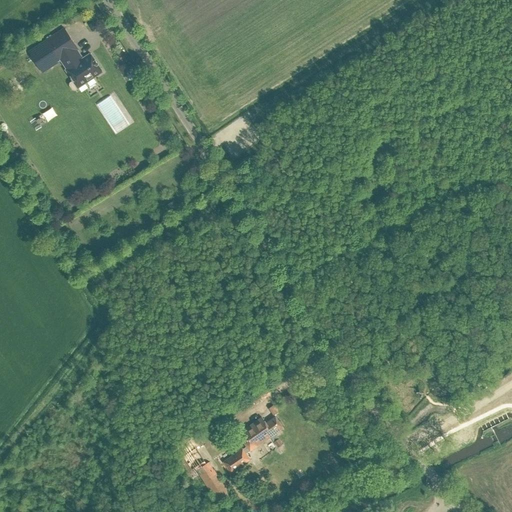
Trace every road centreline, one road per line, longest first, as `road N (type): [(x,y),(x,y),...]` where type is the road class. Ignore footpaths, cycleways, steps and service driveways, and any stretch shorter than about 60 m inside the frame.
road 1 (unclassified): [(449,498),(364,391),(108,0)]
road 2 (track): [(240,202),(76,291),(92,316),(0,438)]
